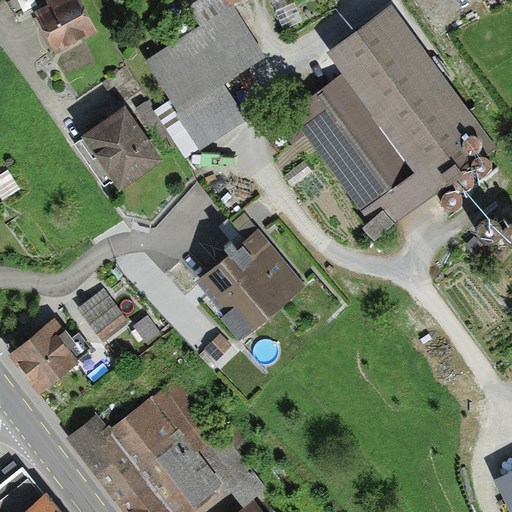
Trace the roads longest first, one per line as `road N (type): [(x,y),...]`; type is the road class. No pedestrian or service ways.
road 1 (primary): [(3,391),(96,511)]
road 2 (residential): [(135,240),(106,248),(66,281),(0,278)]
road 3 (residential): [(75,140),(0,29)]
